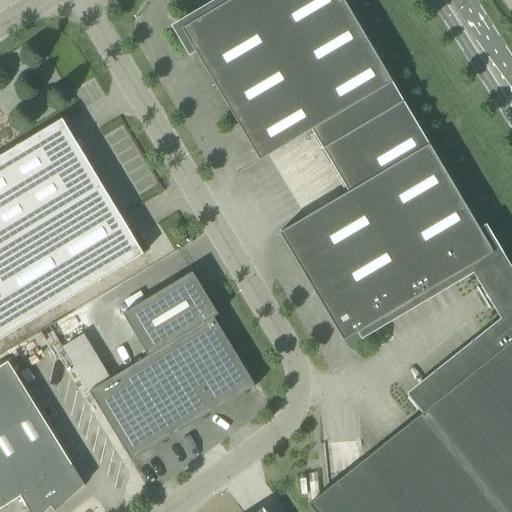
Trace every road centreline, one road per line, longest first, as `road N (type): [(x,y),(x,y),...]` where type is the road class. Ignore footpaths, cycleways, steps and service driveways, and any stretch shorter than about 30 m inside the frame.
road 1 (unclassified): [(169,511),(277,435),(299,395),(292,355),(80,0)]
road 2 (secondary): [(436,0),(511,120)]
